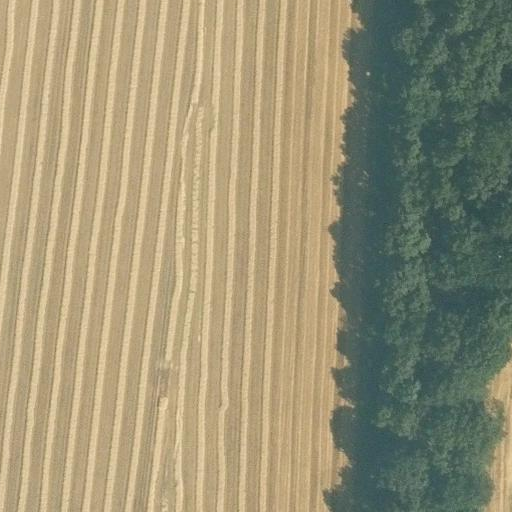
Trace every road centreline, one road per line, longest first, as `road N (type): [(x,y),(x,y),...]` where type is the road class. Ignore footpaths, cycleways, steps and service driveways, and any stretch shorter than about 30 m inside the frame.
road 1 (track): [(438,266),(451,0)]
road 2 (track): [(438,266),(425,511)]
